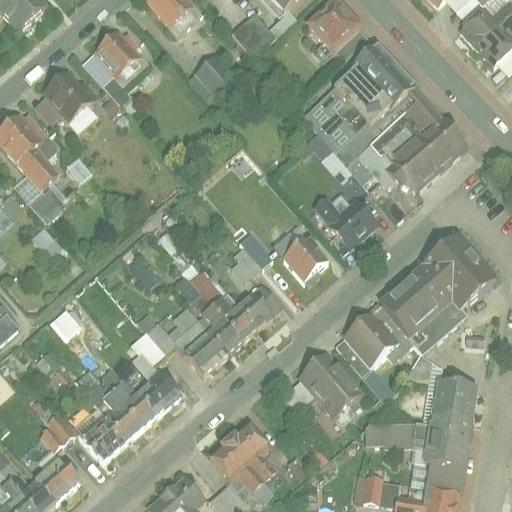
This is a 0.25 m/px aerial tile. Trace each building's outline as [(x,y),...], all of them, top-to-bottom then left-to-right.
[(0,0),(0,19),(16,38),(42,16),(27,0),(0,0)] [(198,15),(184,0),(156,0),(149,7),(175,36),(198,15)] [(255,0),(278,25),(304,0),(255,0)] [(421,0),(434,14),(450,0),(421,0)] [(461,32),(493,69),(511,52),(511,49),(506,42),(511,37),(511,14),(508,10),(492,23),(484,13),(461,32)] [(363,43),(334,12),(309,36),(338,67),(363,43)] [(252,65),(275,43),(252,18),(228,40),(252,65)] [(145,64),(122,39),(101,58),(125,83),(145,64)] [(408,94),(373,57),(331,96),(366,133),(408,94)] [(232,91),(212,68),(198,80),(218,102),(232,91)] [(86,109),(63,83),(44,100),(66,126),(86,109)] [(465,151),(425,110),(410,124),(423,137),(392,166),(420,195),(465,151)] [(59,179),(14,128),(0,139),(0,153),(38,197),(59,179)] [(78,162),(65,173),(79,189),(92,178),(78,162)] [(375,227),(357,207),(341,220),(327,204),(314,215),(345,252),(375,227)] [(45,232),(32,240),(45,262),(59,255),(45,232)] [(225,269),(241,289),(272,264),(262,251),(273,243),(267,235),(225,269)] [(283,263),(306,286),(323,269),(300,246),(283,263)] [(493,291),(453,247),(383,311),(422,355),(493,291)] [(169,339),(202,380),(274,321),(256,299),(237,315),(202,273),(189,284),(201,298),(172,322),(179,331),(169,339)] [(51,325),(66,345),(80,334),(65,314),(51,325)] [(0,320),(0,348),(17,334),(3,318),(0,320)] [(397,354),(369,323),(345,345),(373,376),(397,354)] [(366,405),(327,363),(304,384),(342,426),(366,405)] [(80,445),(100,468),(179,402),(160,379),(128,405),(100,371),(78,389),(107,423),(80,445)] [(469,392),(433,386),(419,469),(456,475),(469,392)] [(38,432),(45,454),(68,447),(60,425),(38,432)] [(264,453),(246,432),(209,463),(230,488),(238,482),(253,500),(277,480),(258,458),(264,453)] [(7,511),(49,511),(77,490),(59,469),(7,511)] [(449,511),(456,475),(419,469),(413,505),(397,503),(395,511),(449,511)] [(386,484),(367,480),(362,508),(381,511),(386,484)] [(199,511),(206,506),(186,483),(150,511),(199,511)]
